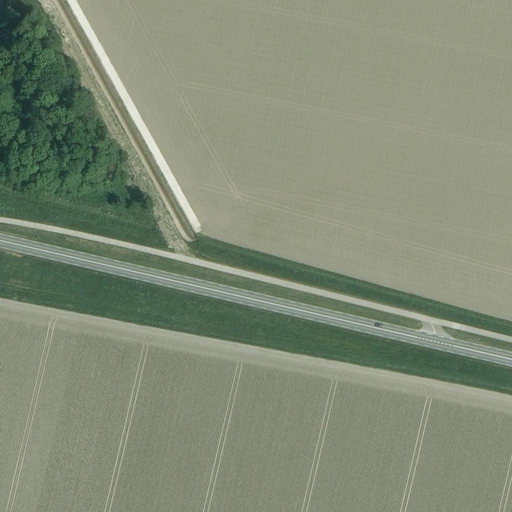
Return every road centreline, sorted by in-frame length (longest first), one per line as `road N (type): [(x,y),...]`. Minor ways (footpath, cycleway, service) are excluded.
road 1 (primary): [(432,341),(0,242)]
road 2 (track): [(186,260),(45,0)]
